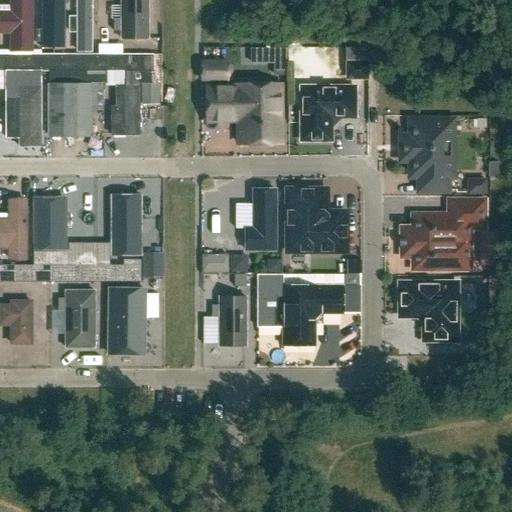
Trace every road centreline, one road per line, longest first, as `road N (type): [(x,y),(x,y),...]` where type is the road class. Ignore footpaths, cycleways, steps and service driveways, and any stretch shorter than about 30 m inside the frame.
road 1 (residential): [(237,380),(364,379),(372,369),(372,175),(363,166),(0,167)]
road 2 (residential): [(0,380),(237,380)]
road 3 (residential): [(211,511),(237,380)]
